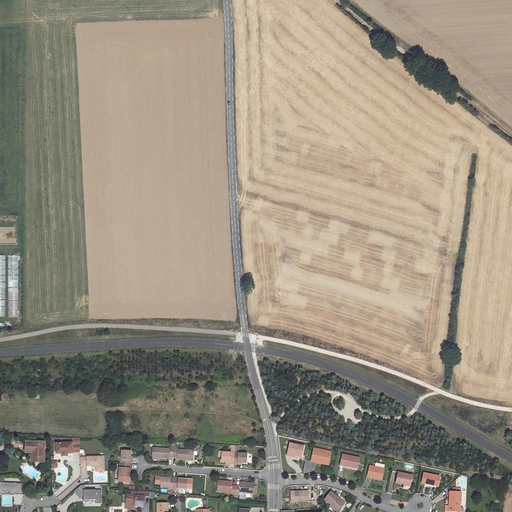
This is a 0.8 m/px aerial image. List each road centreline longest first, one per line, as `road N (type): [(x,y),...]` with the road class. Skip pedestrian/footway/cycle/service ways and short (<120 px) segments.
road 1 (tertiary): [(247,347),(227,0)]
road 2 (unclassified): [(247,347),(380,386),(511,459)]
road 3 (unclassified): [(0,351),(178,340),(247,347)]
road 4 (track): [(339,0),(511,138)]
road 5 (residential): [(274,483),(313,480),(373,503),(418,506)]
road 6 (residential): [(274,476),(141,467)]
road 7 (tertiary): [(274,476),(247,347)]
